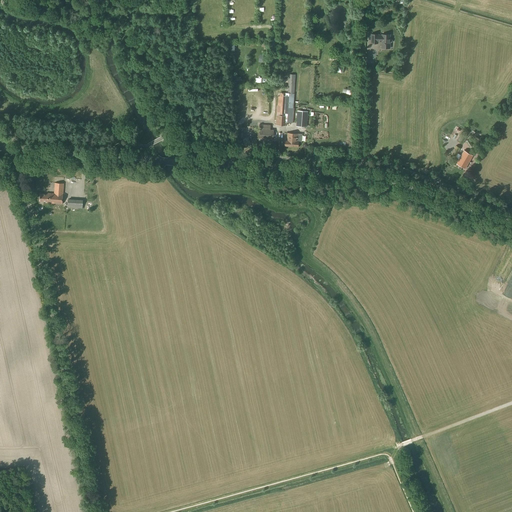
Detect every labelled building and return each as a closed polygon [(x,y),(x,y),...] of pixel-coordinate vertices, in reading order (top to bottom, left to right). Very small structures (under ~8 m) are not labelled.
[(382,35),(379,35),(379,34),(371,34),(370,44),(378,44),(378,43),(382,43),(381,48),(390,49),(390,43),(392,43),(392,42),(392,41),(392,40),(390,38),(390,35),(382,34),(382,35)] [(294,95),(295,75),(289,74),(288,93),(285,93),(280,93),(279,96),(278,96),(277,115),(276,115),(276,118),(276,121),(277,121),(276,125),(286,126),(286,123),(293,123),(294,111),(295,95),(294,95)] [(306,127),(307,112),(297,111),(296,126),(306,127)] [(273,144),(274,130),(271,130),(271,125),(259,124),(259,144),(272,145),(272,144),(273,144)] [(463,144),(468,136),(462,132),(457,141),(463,144)] [(297,142),(298,134),(287,133),(287,141),(285,141),(285,146),(298,147),(299,142),(297,142)] [(461,155),(458,153),(461,148),(458,147),(456,146),(451,154),(453,156),(455,157),(459,159),(456,163),(465,169),(473,156),(464,150),(461,155)] [(62,204),(64,184),(55,183),(54,194),(48,193),(48,195),(40,194),(40,201),(46,202),(46,203),(62,204)] [(83,209),(83,200),(68,199),(67,208),(83,209)]
